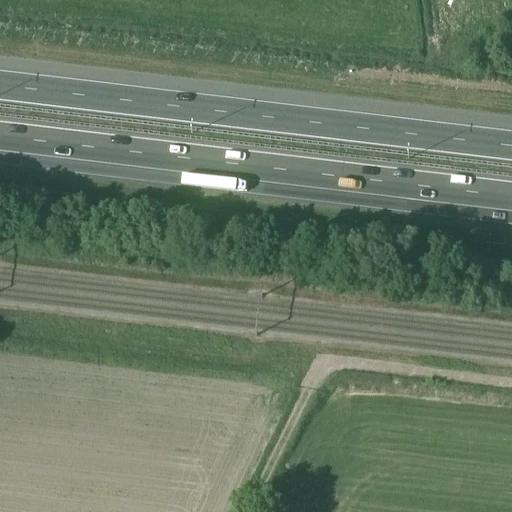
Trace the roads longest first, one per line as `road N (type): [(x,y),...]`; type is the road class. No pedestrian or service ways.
road 1 (motorway): [(511,145),(0,84)]
road 2 (motorway): [(0,136),(511,196)]
road 3 (track): [(249,511),(304,392),(335,363),(511,382)]
